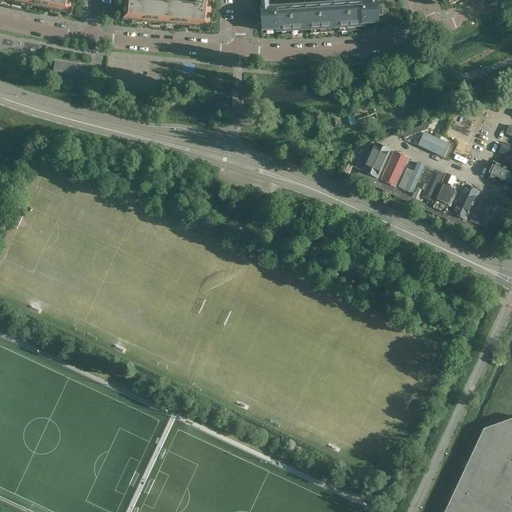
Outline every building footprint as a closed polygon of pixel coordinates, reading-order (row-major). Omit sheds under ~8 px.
[(72,0),(0,0),(27,5),(26,8),(27,8),(27,6),(55,11),(54,14),(55,14),(55,12),(70,15),(72,0)] [(124,0),(122,21),(137,22),(137,24),(138,22),(166,25),(165,27),(166,27),(166,25),(194,27),(194,29),(195,29),(195,27),(209,29),(212,4),(214,4),(214,0),(124,0)] [(377,8),(377,2),(376,2),(375,0),(362,0),(362,3),(268,9),(267,0),(261,0),(262,9),(261,9),(261,16),(257,16),(257,25),(262,25),(262,31),(276,30),(276,32),(281,32),(281,36),(360,31),(360,27),(364,26),(364,24),(378,24),(378,17),(382,17),(382,8),(377,8)] [(90,76),(91,67),(55,62),(53,77),(89,82),(90,76)] [(404,139),(414,135),(412,129),(402,133),(404,139)] [(448,146),(424,134),(419,146),(439,156),(443,158),(448,146)] [(511,149),(503,145),(498,155),(511,161),(511,149)] [(376,180),(387,156),(375,150),(364,174),(376,180)] [(67,162),(73,164),(76,157),(70,155),(67,162)] [(406,162),(393,155),(381,182),(394,188),(406,162)] [(511,169),(493,161),(487,175),(511,186),(511,169)] [(422,172),(410,166),(399,190),(411,196),(422,172)] [(418,200),(430,206),(442,180),(429,174),(418,200)] [(377,182),(367,177),(364,183),(374,187),(377,182)] [(459,185),(446,179),(433,206),(446,212),(459,185)] [(395,190),(385,186),(382,191),(392,196),(395,190)] [(478,194),(464,187),(452,215),(465,221),(478,194)] [(412,198),(402,194),(400,199),(410,204),(412,198)] [(495,203),(482,197),(470,224),(483,230),(495,203)] [(430,207),(420,202),(418,207),(428,212),(430,207)] [(440,211),(430,207),(428,212),(437,217),(440,211)] [(511,215),(502,211),(492,232),(502,236),(511,215)] [(466,223),(456,218),(453,224),(463,228),(466,223)] [(483,231),(473,227),(471,232),(481,237),(483,231)] [(501,240),(491,235),(489,240),(499,245),(501,240)] [(511,511),(511,419),(484,430),(445,511),(511,511)]
